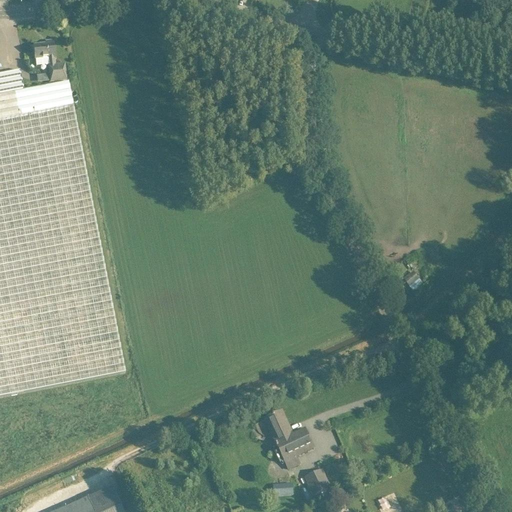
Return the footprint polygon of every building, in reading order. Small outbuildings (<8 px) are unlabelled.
[(37,83),(50,81),(50,82),(66,80),(64,64),(55,65),(54,59),(54,60),(53,51),(52,41),(46,42),(46,44),(34,46),(35,56),(36,66),(48,65),(49,74),(36,76),(37,83)] [(68,82),(24,91),(20,71),(0,75),(0,397),(125,373),(68,82)] [(413,292),(423,284),(414,272),(404,280),(413,292)] [(305,431),(295,436),(283,411),(265,420),(289,470),(299,465),(295,456),(313,447),(305,431)] [(304,479),(313,497),(332,488),(323,470),(304,479)] [(350,488),(364,480),(362,477),(358,479),(357,478),(347,483),(350,488)] [(291,484),(277,485),(277,496),(292,495),(291,484)] [(121,511),(111,488),(58,511),(121,511)]
